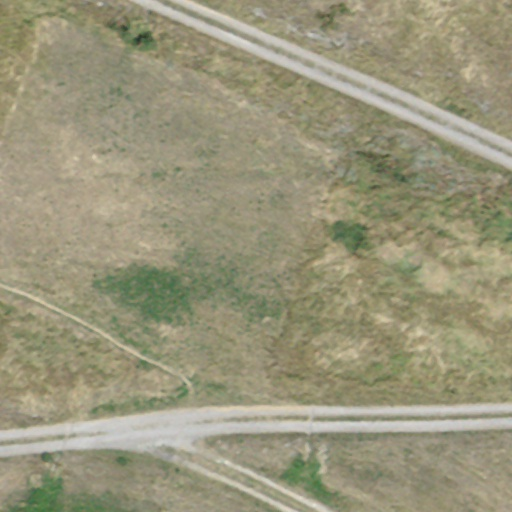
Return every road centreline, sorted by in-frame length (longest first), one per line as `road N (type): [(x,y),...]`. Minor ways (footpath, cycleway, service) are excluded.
road 1 (track): [(511,415),(0,450)]
road 2 (track): [(139,0),(511,161)]
